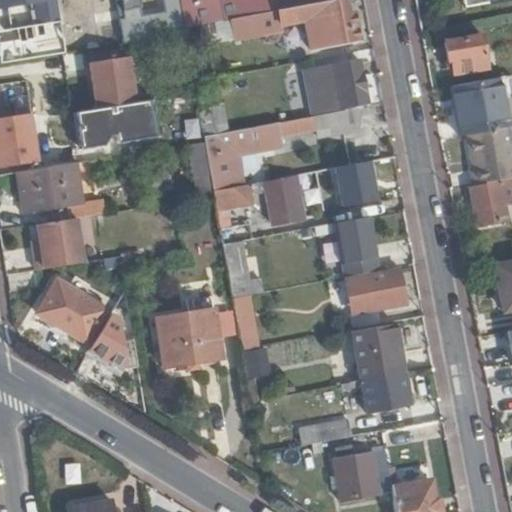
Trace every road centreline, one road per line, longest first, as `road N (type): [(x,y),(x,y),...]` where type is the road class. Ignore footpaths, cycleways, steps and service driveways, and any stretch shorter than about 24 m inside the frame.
road 1 (residential): [(488,511),(391,0)]
road 2 (residential): [(241,511),(0,370)]
